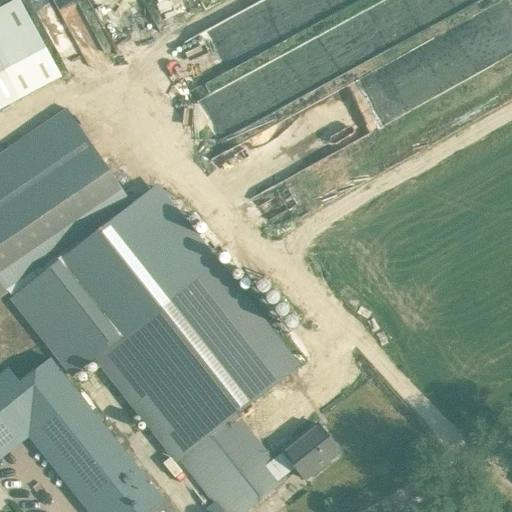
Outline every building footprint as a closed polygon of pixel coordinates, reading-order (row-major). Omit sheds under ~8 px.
[(247,0),(232,7),(256,57),(193,87),(221,147),(390,67),(383,52),(376,55),(368,39),(345,49),(349,57),(329,66),(319,45),(317,46),(309,28),(329,19),(333,27),(364,13),(361,6),(373,0),(247,0)] [(76,36),(92,64),(108,55),(92,27),(76,36)] [(0,111),(20,100),(0,67),(0,111)] [(435,104),(255,185),(269,215),(285,208),(282,203),(329,182),(327,178),(349,169),(354,182),(404,159),(398,147),(420,137),(416,127),(440,115),(435,104)] [(67,108),(0,157),(0,300),(135,200),(67,108)] [(153,188),(46,272),(107,349),(213,264),(153,188)] [(297,368),(213,264),(107,349),(96,357),(216,505),(218,502),(225,511),(243,511),(285,479),(283,476),(271,460),(236,417),(297,368)] [(96,357),(107,349),(46,272),(14,298),(74,375),(96,357)] [(173,511),(63,373),(50,357),(4,393),(0,387),(0,447),(29,425),(98,511),(173,511)] [(318,423),(271,460),(283,476),(295,466),(304,478),(339,450),(318,423)]
